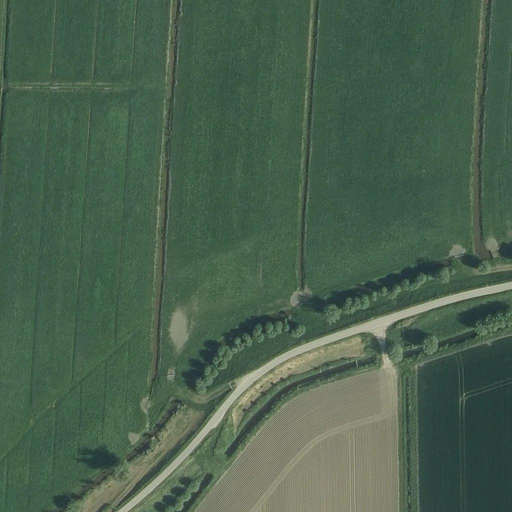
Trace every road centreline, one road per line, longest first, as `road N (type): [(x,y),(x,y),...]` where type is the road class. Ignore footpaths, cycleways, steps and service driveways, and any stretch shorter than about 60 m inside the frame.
road 1 (unclassified): [(511,285),(357,329),(269,365),(122,511)]
road 2 (track): [(292,300),(313,315),(332,316),(511,266)]
road 3 (track): [(138,404),(174,391),(207,396),(254,377)]
